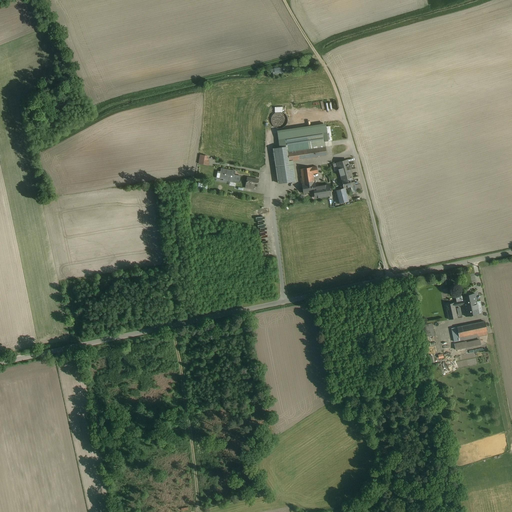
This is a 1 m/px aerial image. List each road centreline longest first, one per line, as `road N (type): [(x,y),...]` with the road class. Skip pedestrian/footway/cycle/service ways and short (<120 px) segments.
road 1 (unclassified): [(511,252),(0,363)]
road 2 (track): [(362,284),(402,511)]
road 3 (track): [(171,325),(196,511)]
road 4 (track): [(356,151),(324,67),(282,0)]
